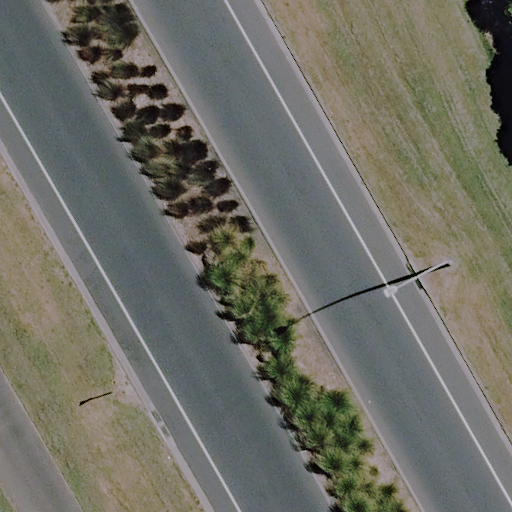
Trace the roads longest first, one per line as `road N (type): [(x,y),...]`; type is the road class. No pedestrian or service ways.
road 1 (secondary): [(177,0),(471,511)]
road 2 (secondary): [(270,511),(0,42)]
